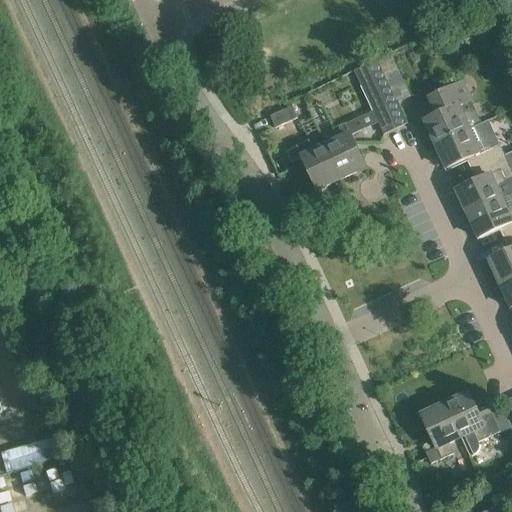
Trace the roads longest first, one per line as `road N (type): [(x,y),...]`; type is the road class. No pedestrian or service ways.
road 1 (residential): [(329,343),(253,183),(217,147),(154,22)]
road 2 (residential): [(408,511),(329,343)]
road 3 (residential): [(462,284),(399,152)]
road 4 (residential): [(329,343),(462,284)]
